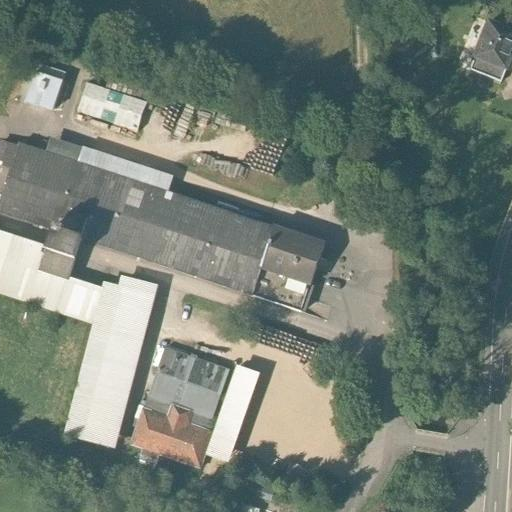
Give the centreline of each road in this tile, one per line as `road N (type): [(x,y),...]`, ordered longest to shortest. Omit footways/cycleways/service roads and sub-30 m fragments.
road 1 (unclassified): [(498,458),(394,442),(346,511)]
road 2 (secondary): [(511,303),(498,458)]
